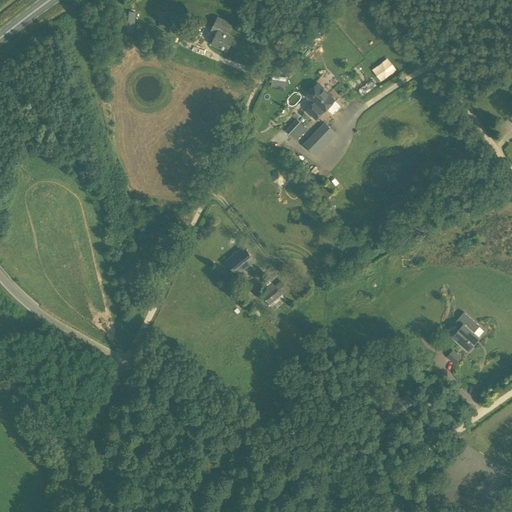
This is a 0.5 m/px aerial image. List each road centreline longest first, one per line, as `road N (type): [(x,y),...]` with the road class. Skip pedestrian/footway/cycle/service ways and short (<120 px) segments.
road 1 (track): [(396,511),(126,362),(275,50),(315,0)]
road 2 (track): [(511,174),(391,0)]
road 3 (track): [(347,511),(511,397)]
road 4 (residential): [(83,511),(65,483),(126,362)]
road 5 (unclassified): [(0,275),(26,302),(126,362)]
